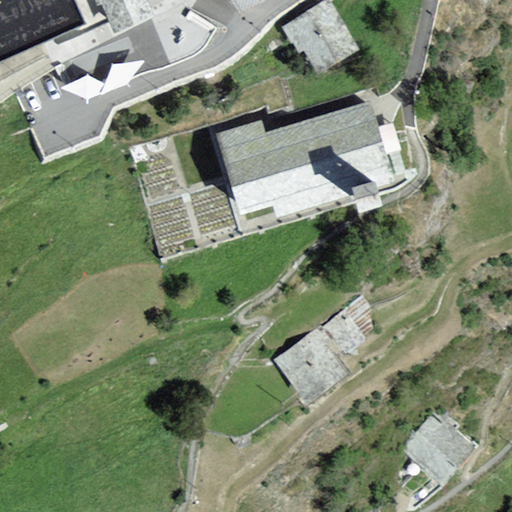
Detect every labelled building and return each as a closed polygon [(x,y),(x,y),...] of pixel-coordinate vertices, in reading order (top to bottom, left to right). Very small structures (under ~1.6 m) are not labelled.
[(0,0),(0,58),(107,10),(114,26),(164,3),(162,0),(0,0)] [(236,0),(242,9),(256,0),(236,0)] [(353,47),(328,4),(291,25),(316,68),(353,47)] [(259,123),(220,134),(242,208),(276,199),(280,211),(354,190),(360,208),(380,202),(375,183),(389,179),(368,108),(263,138),(259,123)] [(361,299),(327,321),(347,345),(371,327),(368,306),(361,299)] [(349,369),(311,329),(274,364),(312,403),(349,369)] [(470,442),(430,413),(404,447),(444,477),(470,442)]
